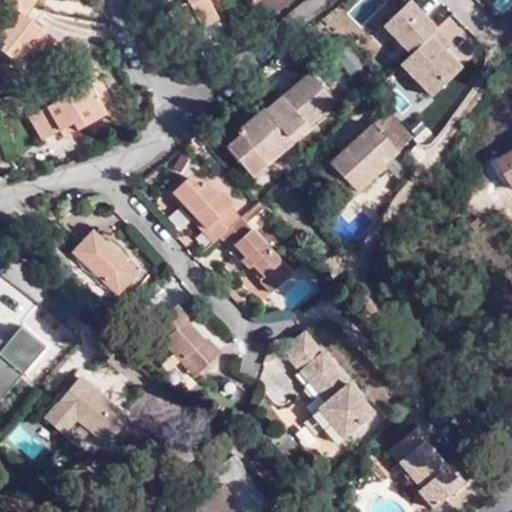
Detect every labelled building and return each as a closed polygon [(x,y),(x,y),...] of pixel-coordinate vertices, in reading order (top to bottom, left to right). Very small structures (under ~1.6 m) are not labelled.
[(21,19),(32,3),(28,0),(5,0),(0,8),(0,25),(6,30),(0,37),(0,45),(1,46),(0,46),(0,56),(14,66),(22,53),(30,59),(40,66),(56,45),(21,19)] [(207,6),(217,0),(159,0),(158,1),(185,57),(208,45),(205,40),(200,29),(214,21),(207,6)] [(448,27),(422,0),(417,0),(387,24),(413,56),(448,27)] [(220,32),(214,21),(200,29),(205,40),(220,32)] [(474,71),(447,39),(407,66),(435,99),(474,71)] [(21,72),(30,59),(22,53),(14,66),(21,72)] [(316,72),(305,81),(272,108),(245,130),(247,133),(233,144),(256,173),(270,161),(266,155),(291,135),(296,141),(315,126),(313,123),(341,101),(316,72)] [(272,108),(305,81),(300,77),(268,103),(272,108)] [(36,143),(52,134),(65,127),(69,134),(102,117),(84,85),(23,118),(36,143)] [(392,109),(389,111),(412,139),(415,136),(392,109)] [(412,139),(389,111),(374,123),(399,151),(412,139)] [(399,151),(374,123),(320,170),(323,175),(317,182),(327,194),(334,186),(338,190),(348,182),(355,189),(399,151)] [(65,127),(52,134),(56,142),(69,134),(65,127)] [(270,161),(296,141),(291,135),(266,155),(270,161)] [(270,161),(256,173),(260,177),(274,166),(270,161)] [(203,233),(215,237),(218,234),(235,218),(201,179),(185,176),(166,192),(178,205),(182,202),(203,225),(199,228),(203,233)] [(348,182),(338,190),(345,200),(355,189),(348,182)] [(249,220),(263,207),(256,200),(242,212),(249,220)] [(178,205),(199,228),(203,225),(182,202),(178,205)] [(288,271),(238,216),(235,218),(218,234),(238,258),(243,254),(260,273),(255,277),(268,290),(288,271)] [(65,250),(108,293),(134,269),(119,253),(113,244),(103,237),(98,241),(86,229),(65,250)] [(238,258),(255,277),(260,273),(243,254),(238,258)] [(159,343),(178,363),(183,359),(195,374),(217,353),(204,339),(201,342),(188,329),(182,334),(176,328),(183,323),(185,320),(174,307),(152,326),(163,339),(159,343)] [(188,329),(183,323),(176,328),(182,334),(188,329)] [(0,399),(45,347),(20,326),(4,345),(0,341),(0,399)] [(302,331),(291,340),(288,340),(274,340),(269,343),(265,349),(262,362),(282,353),(309,383),(313,380),(324,392),(319,396),(324,402),(317,409),(329,423),(324,428),(337,442),(371,412),(302,331)] [(183,359),(178,363),(192,377),(195,374),(183,359)] [(74,419),(104,444),(126,419),(78,377),(42,419),(61,434),(74,419)] [(313,380),(309,383),(319,396),(324,392),(313,380)] [(311,413),(324,428),(329,423),(317,409),(311,413)] [(29,459),(43,447),(26,426),(11,438),(29,459)] [(389,450),(399,462),(410,475),(420,487),(417,490),(433,508),(464,481),(450,464),(446,467),(436,454),(433,458),(423,445),(426,442),(429,440),(418,427),(389,450)] [(436,454),(426,442),(423,445),(433,458),(436,454)] [(185,502),(183,511),(253,511),(264,505),(232,459),(204,477),(214,492),(197,504),(192,497),(185,502)] [(410,475),(399,462),(396,465),(407,478),(410,475)]
